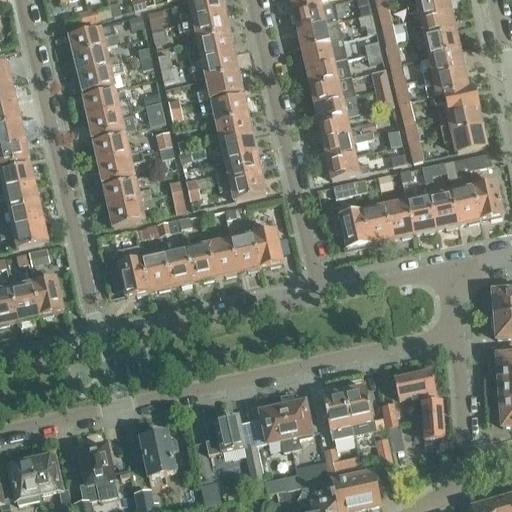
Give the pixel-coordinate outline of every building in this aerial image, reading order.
[(180,20),(182,28),(225,18),(223,9),(224,7),(223,1),(221,0),(219,0),(190,5),(192,17),(180,20)] [(290,0),(294,16),(322,9),(319,0),(290,0)] [(420,15),(422,22),(452,15),(450,7),(447,5),(446,0),(427,0),(407,5),(410,17),(420,15)] [(387,9),(385,1),(376,3),(378,11),(387,9)] [(133,6),(135,14),(145,11),(142,3),(133,6)] [(118,6),(110,9),(110,11),(113,20),(122,18),(118,6)] [(322,9),(294,16),(298,34),(339,25),(335,7),(322,10),(322,9)] [(391,28),(389,17),(387,9),(378,11),(379,19),(382,31),(391,28)] [(371,10),(360,12),(362,20),(372,18),(371,10)] [(96,13),(88,15),(91,27),(100,24),(96,13)] [(150,26),(151,29),(166,25),(162,13),(148,17),(150,26)] [(91,27),(88,15),(64,22),(67,34),(91,27)] [(414,36),(415,44),(454,35),(453,27),(454,24),(452,15),(422,22),(424,33),(414,36)] [(142,18),(128,22),(132,35),(145,32),(142,18)] [(196,34),(199,45),(230,37),(230,36),(231,34),(229,28),(227,27),(225,18),(182,28),(184,36),(196,34)] [(362,20),(359,21),(361,30),(366,29),(368,38),(377,36),(375,27),(372,18),(362,20)] [(339,25),(298,34),(302,53),(343,44),(339,25)] [(74,59),(105,52),(118,49),(113,30),(70,40),(72,49),(71,51),(72,57),(74,58),(74,59)] [(165,43),(163,33),(152,35),(154,45),(165,43)] [(428,50),(431,61),(461,54),(459,45),(456,43),(454,35),(415,44),(417,52),(428,50)] [(189,58),(191,67),(234,57),(232,48),(233,46),(232,40),(230,38),(230,37),(199,45),(201,56),(189,58)] [(396,48),(394,40),(385,42),(386,50),(396,48)] [(343,44),(302,53),(307,72),(348,63),(343,44)] [(379,45),(365,48),(367,58),(381,55),(379,45)] [(386,50),(388,58),(391,70),(400,67),(396,48),(386,50)] [(77,69),(79,78),(122,68),(120,60),(108,62),(105,52),(74,59),(74,60),(73,62),(75,68),(77,69)] [(139,54),(143,73),(153,71),(149,52),(139,54)] [(423,74),(424,83),(463,74),(461,66),(463,63),(461,54),(431,61),(433,72),(423,74)] [(381,55),(367,58),(369,68),(383,65),(381,55)] [(205,72),(207,83),(238,76),(238,75),(239,73),(238,67),(236,66),(234,57),(191,67),(193,75),(205,72)] [(158,61),(164,88),(176,85),(170,58),(158,61)] [(348,63),(307,72),(311,91),(352,81),(348,63)] [(0,89),(12,87),(7,67),(0,68),(0,89)] [(122,68),(79,78),(81,87),(79,88),(81,95),(82,96),(83,97),(114,90),(112,79),(124,77),(122,68)] [(429,102),(434,101),(473,92),(472,91),(470,81),(465,82),(463,74),(424,83),(429,102)] [(238,76),(207,83),(210,94),(198,97),(200,106),(243,96),(241,86),(242,84),(241,78),(239,77),(238,76)] [(393,81),(397,97),(406,95),(403,79),(393,81)] [(352,81),(311,91),(315,109),(353,101),(356,100),(352,81)] [(376,88),(378,95),(390,93),(388,85),(376,88)] [(0,89),(0,109),(16,106),(12,87),(0,89)] [(165,93),(170,115),(181,112),(176,91),(165,93)] [(446,107),(449,118),(477,112),(479,111),(475,91),(472,91),(473,92),(434,101),(436,109),(446,107)] [(390,93),(378,95),(380,104),(392,102),(390,93)] [(84,103),(83,105),(85,111),(86,113),(88,122),(126,113),(132,112),(130,104),(118,106),(115,94),(84,101),(84,103)] [(158,96),(143,99),(145,108),(160,105),(158,96)] [(215,116),(217,127),(248,120),(248,119),(249,117),(248,111),(246,110),(244,100),(200,110),(202,119),(215,116)] [(353,101),(315,109),(319,128),(347,122),(345,110),(355,108),(353,101)] [(0,130),(21,125),(16,106),(0,109),(0,130)] [(400,108),(402,118),(411,116),(409,106),(400,108)] [(126,113),(88,122),(90,131),(89,133),(90,137),(90,138),(91,140),(92,140),(93,141),(93,142),(124,135),(128,136),(134,135),(137,134),(134,121),(132,112),(126,113)] [(181,112),(170,115),(173,125),(184,123),(181,112)] [(441,131),(443,140),(483,131),(481,121),(479,120),(477,112),(449,118),(451,129),(441,131)] [(207,141),(209,149),(253,139),(251,130),(252,128),(250,122),(249,121),(248,120),(217,127),(220,138),(207,141)] [(347,122),(319,128),(324,147),(362,138),(360,130),(350,133),(347,122)] [(0,150),(25,145),(21,125),(0,130),(0,150)] [(374,134),(373,127),(361,130),(363,137),(374,134)] [(388,140),(392,140),(393,146),(400,145),(398,130),(387,132),(388,140)] [(483,131),(443,140),(444,147),(455,145),(458,157),(486,150),(484,141),(485,139),(483,131)] [(362,138),(324,147),(326,157),(327,162),(328,165),(328,166),(356,159),(354,151),(354,150),(353,148),(363,145),(374,143),(372,136),(362,138)] [(407,139),(409,147),(419,145),(417,136),(407,139)] [(157,140),(162,164),(174,161),(168,137),(157,140)] [(97,158),(99,167),(142,157),(140,149),(128,151),(125,139),(94,146),(95,148),(93,150),(95,157),(97,158)] [(224,155),(226,166),(257,159),(257,158),(258,156),(257,150),(255,149),(253,139),(209,149),(211,158),(224,155)] [(193,153),(190,143),(178,147),(180,156),(193,153)] [(25,145),(0,150),(0,171),(30,165),(25,145)] [(419,145),(409,147),(411,155),(421,152),(419,145)] [(181,158),(183,167),(193,164),(191,155),(181,158)] [(142,157),(99,167),(101,176),(99,178),(101,184),(103,186),(103,187),(134,180),(132,168),(144,165),(142,157)] [(492,170),(490,157),(467,162),(469,172),(470,175),(492,170)] [(405,158),(391,161),(392,164),(393,171),(407,168),(405,158)] [(216,180),(218,188),(262,178),(260,169),(261,167),(259,161),(257,160),(257,159),(226,166),(229,177),(216,180)] [(356,159),(328,166),(332,184),(370,176),(368,168),(358,170),(356,159)] [(467,162),(454,165),(456,175),(469,172),(467,162)] [(456,175),(454,165),(445,167),(448,183),(457,181),(456,175)] [(0,188),(0,195),(35,188),(31,169),(1,175),(3,188),(0,188)] [(435,179),(432,169),(422,171),(425,181),(435,179)] [(413,184),(410,174),(400,177),(402,186),(413,184)] [(262,178),(218,188),(220,197),(232,194),(235,206),(266,198),(266,197),(267,195),(266,189),(264,187),(262,178)] [(390,189),(388,180),(378,182),(381,192),(390,189)] [(186,186),(191,205),(201,202),(197,183),(186,186)] [(107,203),(109,211),(152,202),(150,193),(138,196),(135,184),(104,191),(105,193),(104,195),(105,202),(107,203)] [(368,194),(365,184),(355,186),(358,196),(368,194)] [(169,187),(173,207),(184,205),(180,185),(169,187)] [(496,185),(474,190),(481,224),(491,222),(491,223),(501,221),(501,220),(504,219),(496,185)] [(358,198),(355,186),(333,191),(336,203),(358,198)] [(0,204),(7,203),(9,214),(39,207),(35,188),(0,195),(0,204)] [(474,190),(452,195),(459,229),(469,226),(469,228),(479,226),(479,224),(481,224),(474,190)] [(452,195),(429,200),(437,233),(446,231),(447,232),(457,230),(457,229),(459,229),(452,195)] [(429,200),(407,205),(414,238),(424,236),(424,237),(434,235),(434,234),(437,233),(429,200)] [(152,202),(109,211),(111,220),(110,222),(111,229),(113,230),(114,232),(145,225),(142,213),(154,210),(152,202)] [(407,205),(385,210),(392,243),(402,241),(402,242),(412,240),(412,239),(414,238),(407,205)] [(0,228),(0,235),(0,236),(44,226),(39,207),(9,214),(12,226),(0,228)] [(246,210),(248,220),(259,217),(256,207),(246,210)] [(385,210),(362,215),(370,248),(380,246),(380,247),(390,245),(390,243),(392,243),(385,210)] [(235,212),(225,214),(227,224),(237,222),(235,212)] [(370,248),(362,215),(331,221),(335,240),(344,238),(347,253),(357,251),(358,252),(368,250),(368,248),(370,248)] [(209,217),(202,219),(205,229),(215,227),(212,216),(209,217)] [(179,224),(180,225),(182,234),(192,232),(190,222),(179,224)] [(44,226),(0,236),(2,244),(16,241),(18,253),(48,246),(44,226)] [(172,237),(170,227),(158,230),(161,240),(172,237)] [(146,232),(136,235),(138,244),(149,242),(146,232)] [(138,244),(136,235),(136,234),(113,239),(116,252),(139,247),(138,244)] [(276,234),(254,239),(261,272),(271,270),(271,271),(281,269),(281,268),(283,267),(276,234)] [(254,239),(231,244),(239,277),(248,274),(249,276),(259,274),(259,272),(260,272),(261,272),(254,239)] [(231,244),(209,248),(216,281),(226,279),(226,281),(237,278),(236,277),(239,277),(231,244)] [(209,248),(187,253),(194,286),(204,284),(204,286),(214,283),(214,282),(216,281),(209,248)] [(47,253),(40,255),(29,258),(32,270),(50,266),(47,253)] [(187,253),(164,258),(172,291),(182,289),(182,290),(192,288),(192,287),(194,286),(187,253)] [(17,260),(19,270),(29,268),(27,258),(17,260)] [(164,258),(142,263),(149,296),(150,296),(160,294),(160,295),(170,293),(170,292),(172,291),(164,258)] [(149,296),(142,263),(120,268),(127,301),(137,299),(138,300),(148,298),(148,297),(149,296)] [(120,271),(111,274),(113,284),(123,282),(120,271)] [(56,282),(34,286),(41,320),(43,319),(44,321),(54,319),(53,317),(64,315),(56,282)] [(34,286),(12,291),(19,325),(21,324),(21,326),(32,323),(31,322),(41,320),(34,286)] [(12,291),(0,294),(0,330),(9,328),(9,327),(19,325),(12,291)] [(490,306),(492,319),(511,317),(511,293),(493,295),(494,306),(490,306)] [(511,317),(492,319),(493,332),(496,332),(497,344),(511,342),(511,317)] [(498,372),(499,383),(511,382),(511,357),(497,359),(497,362),(495,364),(495,370),(498,372)] [(422,401),(422,407),(438,406),(436,396),(436,395),(432,375),(395,384),(399,404),(421,399),(422,401)] [(500,403),(501,407),(511,406),(511,382),(499,383),(500,394),(497,396),(498,402),(500,403)] [(366,390),(345,395),(352,430),(354,439),(376,435),(374,425),(366,390)] [(331,398),(323,400),(330,435),(333,444),(354,439),(352,430),(345,395),(331,398)] [(292,409),(283,411),(292,455),(301,453),(299,444),(313,441),(305,406),(303,407),(302,404),(291,407),(292,409)] [(438,406),(422,407),(425,445),(426,445),(426,455),(446,453),(445,443),(442,405),(438,406)] [(511,406),(501,407),(501,418),(499,420),(500,426),(502,427),(503,431),(511,430),(511,406)] [(382,410),(387,432),(399,430),(394,407),(382,410)] [(292,455),(283,411),(274,413),(273,411),(262,413),(263,415),(260,416),(268,448),(281,445),(284,457),(292,455)] [(215,425),(205,428),(207,437),(209,445),(206,446),(208,455),(209,459),(215,458),(219,457),(245,451),(246,451),(244,442),(241,427),(239,420),(229,422),(227,420),(218,422),(217,425),(215,425)] [(391,435),(395,453),(407,451),(403,433),(391,435)] [(174,441),(175,445),(170,446),(168,437),(155,439),(154,436),(143,439),(144,442),(141,442),(149,482),(176,476),(172,456),(178,455),(175,441),(174,441)] [(376,444),(382,468),(392,466),(387,442),(376,444)] [(79,455),(87,489),(81,490),(84,505),(73,508),(73,511),(92,511),(91,505),(100,503),(101,503),(117,500),(113,484),(114,484),(107,449),(103,450),(101,448),(94,450),(93,452),(79,455)] [(335,452),(334,450),(325,452),(325,454),(329,478),(340,476),(335,452)] [(34,464),(32,464),(39,499),(59,495),(61,494),(53,460),(46,461),(44,461),(36,462),(34,464)] [(263,482),(259,462),(248,464),(253,485),(263,482)] [(17,468),(10,469),(17,504),(19,510),(40,505),(39,500),(39,499),(32,464),(29,465),(27,465),(26,465),(19,466),(17,467),(17,468)] [(308,469),(295,472),(298,482),(298,484),(312,481),(316,480),(316,479),(314,473),(312,471),(308,469)] [(366,511),(382,509),(375,476),(332,485),(301,492),(302,497),(297,506),(302,509),(302,511),(366,511)] [(288,494),(285,482),(265,486),(268,498),(288,494)] [(214,487),(200,490),(205,510),(220,507),(216,486),(214,487)] [(61,494),(59,495),(63,511),(72,509),(68,492),(61,494)] [(154,511),(153,507),(151,494),(135,497),(138,511),(154,511)] [(497,504),(489,506),(490,511),(511,511),(511,509),(509,501),(507,501),(504,499),(498,501),(497,504)] [(2,507),(1,508),(1,511),(11,511),(9,502),(1,504),(2,507)]
